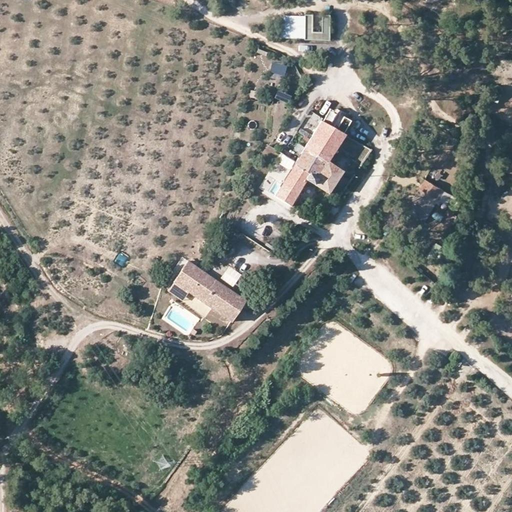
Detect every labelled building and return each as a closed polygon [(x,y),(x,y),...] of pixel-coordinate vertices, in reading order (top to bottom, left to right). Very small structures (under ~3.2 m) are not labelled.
[(311,15),(283,14),(283,38),(329,38),(329,14),(323,14),(323,31),(311,31),(311,15)] [(299,41),(299,49),(319,49),(319,41),(299,41)] [(268,75),(280,79),(285,63),(272,60),(268,75)] [(276,89),(274,98),(286,100),(288,91),(276,89)] [(328,121),(335,110),(328,105),(321,117),(328,121)] [(349,118),(342,114),(335,125),(342,130),(349,118)] [(321,117),(320,117),(274,193),(293,204),(310,176),(329,188),(342,167),(326,157),(343,130),(342,130),(335,125),(328,121),(321,117)] [(276,160),(286,166),(290,158),(281,152),(276,160)] [(428,177),(437,180),(440,172),(432,168),(428,177)] [(446,189),(426,177),(419,187),(429,194),(423,204),(432,210),(439,199),(441,197),(446,189)] [(429,194),(419,187),(413,197),(415,199),(423,204),(429,194)] [(452,193),(446,189),(441,197),(442,198),(447,201),(452,193)] [(423,204),(415,199),(410,206),(428,217),(432,210),(423,204)] [(243,298),(186,259),(167,288),(182,299),(188,291),(228,319),(243,298)] [(424,271),(434,277),(440,267),(429,261),(424,271)] [(227,263),(218,276),(230,285),(239,272),(227,263)] [(238,275),(232,286),(240,290),(246,280),(238,275)]
